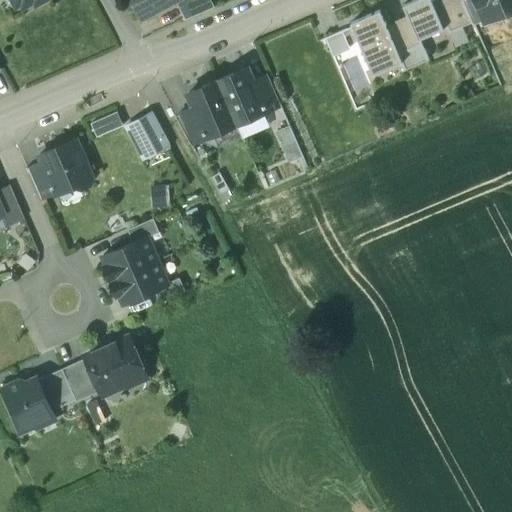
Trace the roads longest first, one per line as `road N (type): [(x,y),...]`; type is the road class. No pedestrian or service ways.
road 1 (track): [(384,511),(180,144)]
road 2 (residential): [(295,0),(141,63)]
road 3 (residential): [(141,63),(0,126)]
